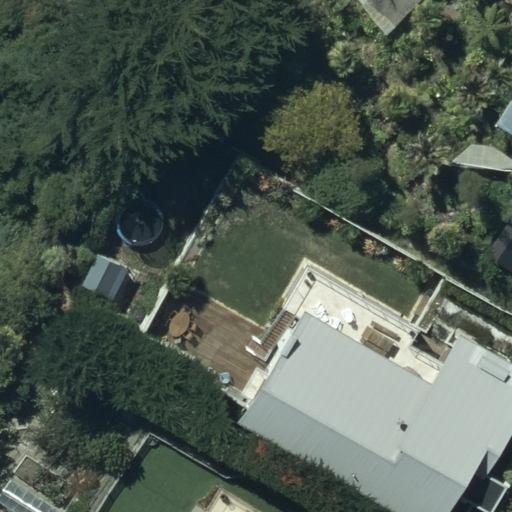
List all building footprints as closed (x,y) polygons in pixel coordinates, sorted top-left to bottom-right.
[(352,0),(385,39),(422,0),(496,0),(500,3),(503,0),(352,0)] [(511,98),(493,128),(511,139),(511,98)] [(511,218),(485,258),(511,276),(511,218)] [(239,400),(249,406),(241,420),(408,511),(448,511),(456,500),(478,511),(496,511),(508,489),(489,479),(511,436),(511,372),(457,342),(452,351),(446,347),(437,363),(442,366),(428,392),(297,319),(286,339),(292,343),(283,358),(259,345),(254,354),(242,347),(226,375),(247,386),(239,400)] [(206,511),(264,511),(221,487),(206,511)]
